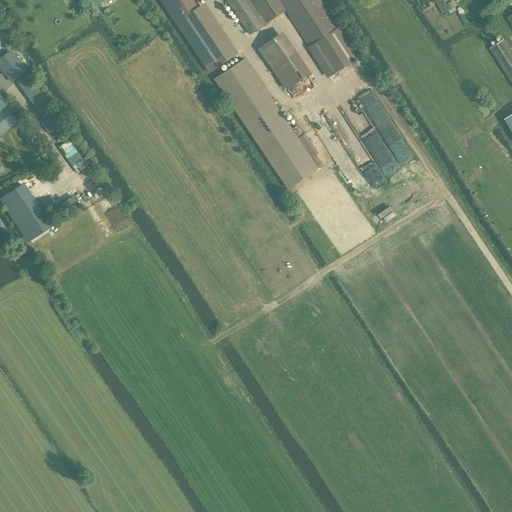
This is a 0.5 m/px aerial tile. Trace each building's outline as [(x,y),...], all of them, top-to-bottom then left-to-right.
[(191,0),(160,0),(176,23),(197,8),(191,0)] [(286,9),(279,0),(226,0),(249,34),(265,23),(286,9)] [(356,58),(318,0),(279,0),(286,9),(329,76),(356,58)] [(435,0),(442,13),(454,7),(450,0),(435,0)] [(292,96),(313,82),(284,36),(263,50),(292,96)] [(9,52),(10,52),(12,51),(12,50),(16,47),(9,38),(6,40),(6,49),(9,52)] [(511,53),(503,40),(490,49),(511,82),(511,53)] [(9,53),(0,59),(0,67),(11,82),(27,69),(12,51),(10,52),(9,53)] [(215,80),(288,189),(318,168),(244,60),(215,80)] [(0,134),(18,120),(7,106),(0,111),(0,134)] [(54,136),(69,127),(56,108),(42,117),(54,136)] [(23,185),(2,199),(30,241),(50,227),(55,224),(43,207),(39,210),(23,185)] [(63,210),(53,217),(58,224),(68,217),(63,210)]
